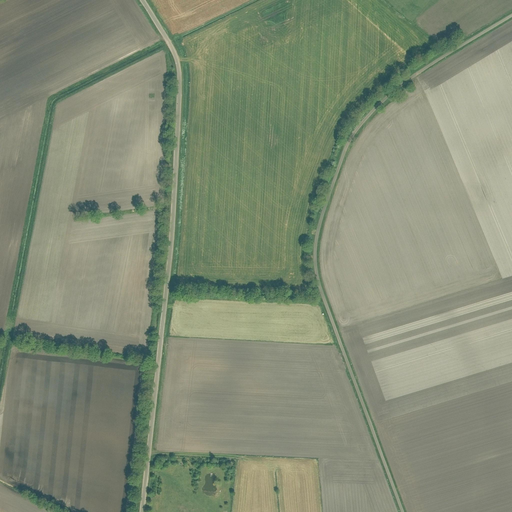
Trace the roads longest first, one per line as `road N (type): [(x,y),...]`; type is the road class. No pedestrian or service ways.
road 1 (unclassified): [(402,511),(319,287),(317,234),(364,118),(404,80),(511,15)]
road 2 (unclassified): [(141,511),(179,80),(175,54),(141,0)]
